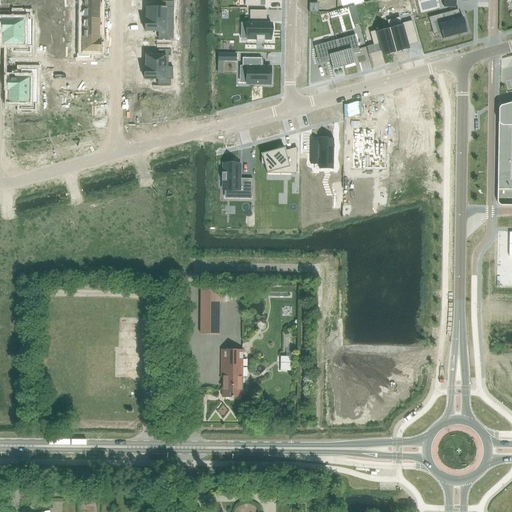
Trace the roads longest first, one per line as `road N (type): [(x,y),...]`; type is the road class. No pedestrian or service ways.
road 1 (primary): [(0,449),(427,460)]
road 2 (primary): [(427,439),(0,442)]
road 3 (residential): [(118,153),(272,113)]
road 4 (residential): [(118,153),(116,0)]
road 5 (unclassified): [(462,61),(460,211)]
road 6 (residential): [(437,67),(293,107)]
road 7 (unclassified): [(460,211),(458,354)]
road 8 (residential): [(0,184),(118,153)]
